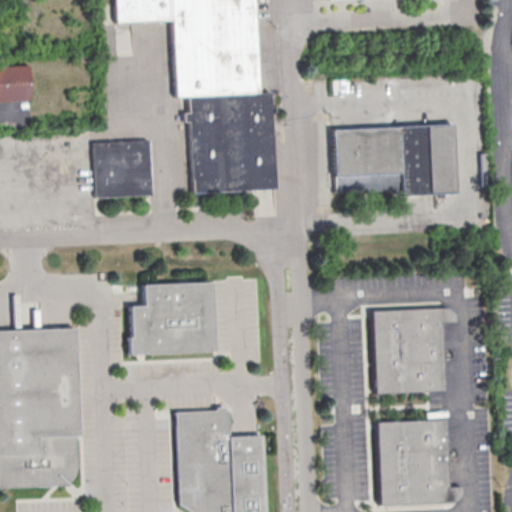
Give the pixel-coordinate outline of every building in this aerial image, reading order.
[(113,0),(251,0),(256,95),(268,94),(272,189),(188,192),(184,101),(172,101),(169,22),(115,25),(113,0)] [(0,65),(0,100),(29,99),(28,65),(0,65)] [(329,128),(448,123),(451,193),(390,196),(390,191),(332,193),(329,128)] [(92,143),(148,141),(150,198),(94,200),(92,143)] [(139,283),(210,281),(212,352),(125,355),(125,336),(128,336),(127,305),(140,305),(139,283)] [(368,310),(371,394),(441,391),(438,323),(451,323),(451,313),(444,307),(368,310)] [(0,329),(72,327),(76,435),(72,435),(74,468),(73,475),(68,482),(59,485),(0,486),(0,329)] [(171,411),(224,409),(226,436),(258,435),(261,511),(187,511),(175,504),(171,411)] [(377,506),(373,422),(443,419),(445,487),(459,487),(459,496),(453,503),(377,506)]
